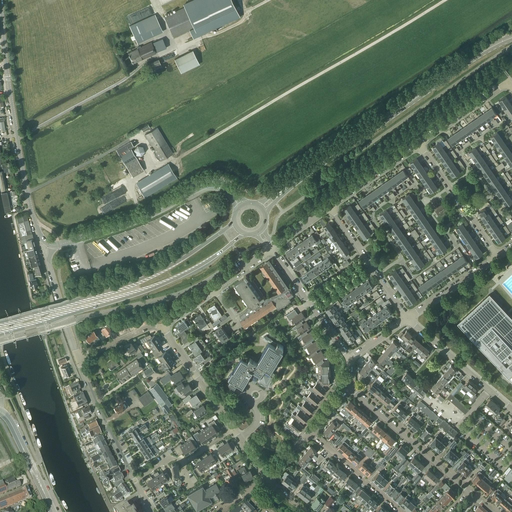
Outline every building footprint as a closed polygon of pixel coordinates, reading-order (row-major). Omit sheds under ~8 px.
[(164,17),(173,38),(189,30),(193,37),(240,16),(232,0),(194,0),(184,5),(185,8),(164,17)] [(137,42),(162,31),(155,14),(129,26),(137,42)] [(137,49),(128,53),(133,63),(137,62),(138,62),(140,61),(140,60),(156,53),(151,43),(141,47),(140,46),(137,47),(137,48),(137,49)] [(174,59),(181,73),(199,64),(193,50),(174,59)] [(501,105),(508,100),(505,96),(498,101),(501,105)] [(504,109),(511,105),(508,100),(501,105),(504,109)] [(492,118),(497,114),(492,108),(487,111),(492,118)] [(487,121),(492,118),(487,111),(482,114),(487,121)] [(482,125),(487,121),(482,114),(477,118),(482,125)] [(477,128),(482,125),(477,118),(472,121),(477,128)] [(472,131),(477,128),(472,121),(467,125),(472,131)] [(467,135),(472,131),(467,125),(462,128),(467,135)] [(157,127),(145,135),(160,161),(172,153),(157,127)] [(462,128),(457,132),(462,138),(463,140),(465,138),(464,137),(467,135),(462,128)] [(457,142),(462,138),(457,132),(452,135),(457,142)] [(494,142),(500,137),(497,132),(490,137),(494,142)] [(452,145),(457,142),(452,135),(447,139),(452,145)] [(497,147),(501,144),(504,142),(500,137),(494,142),(497,147)] [(137,144),(135,140),(131,142),(131,141),(116,150),(125,165),(136,158),(131,149),(130,150),(129,150),(134,147),(134,146),(137,144)] [(501,152),(507,147),(504,142),(501,144),(497,147),(501,152)] [(436,152),(443,148),(439,143),(432,147),(436,152)] [(141,155),(144,151),(142,147),(137,146),(134,150),(136,155),(141,155)] [(504,157),(511,152),(507,147),(501,152),(504,157)] [(439,157),(446,152),(443,148),(436,152),(439,157)] [(472,157),(479,153),(475,148),(469,152),(472,157)] [(443,162),(449,157),(446,152),(439,157),(443,162)] [(476,162),(482,158),(479,153),(472,157),(476,162)] [(446,167),(453,162),(449,157),(443,162),(446,167)] [(132,177),(134,176),(144,171),(136,158),(125,165),(132,177)] [(413,168),(420,163),(416,158),(410,163),(413,168)] [(479,167),(486,162),(482,158),(476,162),(479,167)] [(450,172),(456,167),(453,162),(446,167),(450,172)] [(482,172),(489,167),(486,162),(479,167),(482,172)] [(417,173),(423,168),(420,163),(413,168),(417,173)] [(136,183),(144,197),(176,178),(168,164),(136,183)] [(453,177),(460,172),(456,167),(450,172),(453,177)] [(486,177),(492,172),(489,167),(482,172),(486,177)] [(420,178),(427,173),(423,168),(417,173),(420,178)] [(402,180),(408,176),(403,170),(398,173),(402,180)] [(489,182),(496,177),(492,172),(486,177),(489,182)] [(398,184),(402,180),(398,173),(393,177),(398,184)] [(424,183),(430,178),(427,173),(420,178),(424,183)] [(393,187),(398,184),(393,177),(388,180),(393,187)] [(493,187),(499,182),(496,177),(489,182),(493,187)] [(427,188),(434,183),(430,178),(424,183),(427,188)] [(388,190),(393,187),(388,180),(383,184),(388,190)] [(496,192),(503,187),(499,182),(493,187),(496,192)] [(431,193),(437,188),(434,183),(427,188),(431,193)] [(383,194),(388,190),(383,184),(378,187),(383,194)] [(378,197),(383,194),(378,187),(373,190),(378,197)] [(500,197),(506,192),(503,187),(496,192),(500,197)] [(373,201),(378,197),(373,190),(369,194),(373,201)] [(503,202),(510,197),(506,192),(500,197),(503,202)] [(5,212),(11,211),(7,193),(1,194),(5,212)] [(368,204),(373,201),(369,194),(363,197),(368,204)] [(406,204),(412,199),(409,194),(402,199),(406,204)] [(363,208),(368,204),(363,197),(359,201),(363,208)] [(506,207),(511,202),(511,200),(510,197),(503,202),(506,207)] [(409,209),(416,204),(412,199),(406,204),(409,209)] [(413,214),(419,209),(416,204),(409,209),(413,214)] [(347,215),(353,210),(350,205),(343,209),(347,215)] [(481,218),(488,213),(485,208),(478,213),(481,218)] [(416,219),(423,214),(419,209),(413,214),(416,219)] [(350,219),(357,215),(353,210),(347,215),(350,219)] [(383,220),(390,215),(386,210),(380,215),(383,220)] [(485,223),(491,218),(488,213),(481,218),(485,223)] [(26,214),(17,217),(23,243),(26,242),(28,249),(36,247),(32,234),(26,214)] [(419,223),(426,219),(423,214),(416,219),(419,223)] [(354,224),(360,220),(357,215),(350,219),(354,224)] [(386,225),(393,220),(390,215),(383,220),(386,225)] [(488,228),(495,223),(491,218),(485,223),(488,228)] [(423,228),(430,224),(426,219),(419,223),(423,228)] [(360,220),(354,224),(357,229),(364,225),(360,220)] [(390,230),(397,225),(393,220),(386,225),(390,230)] [(318,238),(327,232),(332,228),(329,223),(323,227),(325,229),(319,234),(317,231),(314,233),(315,234),(318,238)] [(492,233),(498,228),(495,223),(488,228),(492,233)] [(426,233),(433,229),(430,224),(423,228),(426,233)] [(459,234),(466,229),(462,224),(456,228),(459,234)] [(361,234),(367,230),(364,225),(357,229),(361,234)] [(393,234),(400,230),(397,225),(390,230),(393,234)] [(330,236),(336,232),(332,228),(327,232),(330,236)] [(495,238),(502,233),(498,228),(492,233),(495,238)] [(430,238),(436,234),(433,229),(426,233),(430,238)] [(462,238),(469,234),(466,229),(459,234),(462,238)] [(364,239),(371,235),(367,230),(361,234),(364,239)] [(397,239),(403,235),(400,230),(393,234),(397,239)] [(337,234),(336,232),(330,236),(329,237),(332,242),(334,241),(339,237),(340,237),(338,234),(337,234)] [(499,243),(505,238),(502,233),(495,238),(499,243)] [(319,239),(318,238),(315,234),(313,235),(312,234),(307,238),(311,245),(315,242),(317,244),(321,242),(319,239)] [(433,243),(440,238),(436,234),(430,238),(433,243)] [(466,243),(472,239),(469,234),(462,238),(466,243)] [(400,244),(407,240),(403,235),(397,239),(400,244)] [(340,237),(339,237),(334,241),(337,246),(342,242),(341,240),(342,239),(340,237)] [(306,248),(311,245),(307,238),(302,242),(306,248)] [(437,248),(443,244),(440,238),(433,243),(437,248)] [(469,248),(476,244),(472,239),(466,243),(469,248)] [(404,249),(410,244),(407,240),(400,244),(404,249)] [(301,252),(306,248),(302,242),(296,245),(301,252)] [(340,251),(346,247),(342,242),(337,246),(340,251)] [(407,254),(414,249),(410,244),(404,249),(407,254)] [(440,253),(447,249),(443,244),(437,248),(433,251),(434,253),(438,250),(440,253)] [(473,253),(479,249),(476,244),(469,248),(473,253)] [(296,256),(301,252),(296,245),(291,249),(296,256)] [(25,256),(26,256),(28,255),(37,252),(36,247),(24,251),(25,256)] [(349,252),(346,247),(340,251),(344,256),(343,256),(345,259),(346,260),(350,257),(350,256),(348,254),(348,252),(349,252)] [(290,259),(291,259),(296,256),(291,249),(286,253),(290,259)] [(411,259),(417,254),(414,249),(407,254),(411,259)] [(476,258),(483,254),(479,249),(473,253),(476,258)] [(31,266),(40,263),(37,252),(28,255),(31,266)] [(463,266),(468,262),(463,256),(460,252),(458,253),(461,257),(458,259),(463,266)] [(327,267),(332,264),(332,263),(334,261),(332,259),(331,257),(328,253),(324,256),(326,259),(323,261),(327,267)] [(414,264),(421,259),(417,254),(411,259),(414,264)] [(418,269),(424,264),(421,259),(414,264),(418,269)] [(458,269),(463,266),(458,259),(453,262),(458,269)] [(271,265),(268,261),(260,267),(278,293),(265,298),(250,277),(248,279),(246,275),(243,277),(244,278),(234,284),(249,306),(247,308),(241,313),(239,314),(242,318),(240,320),(247,330),(250,328),(248,325),(253,322),(258,329),(260,328),(255,320),(276,306),(278,309),(291,300),(288,297),(291,295),(290,294),(292,292),(290,288),(288,289),(272,264),(271,265)] [(322,271),(327,267),(323,261),(318,264),(322,271)] [(445,268),(442,265),(440,261),(438,262),(441,266),(448,276),(453,272),(448,266),(445,268)] [(443,279),(448,276),(441,266),(438,262),(436,263),(441,270),(438,273),(443,279)] [(453,272),(458,269),(453,262),(448,266),(453,272)] [(43,274),(40,263),(31,266),(31,267),(33,266),(33,268),(34,268),(36,273),(35,273),(35,276),(43,274)] [(317,274),(322,271),(318,264),(312,268),(317,274)] [(312,278),(317,274),(312,268),(307,272),(312,278)] [(306,282),(312,278),(307,272),(306,270),(304,271),(305,273),(302,275),(302,276),(300,278),(299,277),(303,284),(304,284),(303,283),(306,281),(306,282)] [(392,280),(399,275),(395,270),(389,275),(392,280)] [(438,283),(443,279),(438,273),(433,276),(438,283)] [(396,285),(403,280),(399,275),(392,280),(396,285)] [(433,286),(438,283),(433,276),(428,280),(433,286)] [(368,291),(374,287),(369,279),(363,283),(368,291)] [(399,290),(406,285),(403,280),(396,285),(399,290)] [(428,290),(433,286),(428,280),(423,283),(428,290)] [(363,294),(368,291),(363,283),(358,287),(363,294)] [(423,293),(428,290),(423,283),(418,287),(423,293)] [(403,295),(409,290),(406,285),(399,290),(403,295)] [(358,298),(363,294),(358,287),(353,290),(358,298)] [(353,301),(358,298),(353,290),(348,294),(353,301)] [(406,300),(413,295),(409,290),(403,295),(406,300)] [(347,310),(350,308),(348,305),(353,301),(348,294),(343,297),(345,300),(341,302),(345,308),(347,310)] [(410,305),(416,300),(413,295),(406,300),(410,305)] [(511,320),(488,295),(457,323),(511,382),(511,320)] [(329,315),(337,309),(333,304),(326,309),(329,315)] [(214,319),(221,315),(214,305),(208,309),(214,319)] [(387,317),(392,313),(387,306),(381,310),(387,317)] [(298,314),(294,309),(286,315),(290,320),(292,319),(296,325),(301,322),(306,318),(303,314),(300,313),(298,314)] [(333,320),(340,315),(337,309),(329,315),(333,320)] [(382,320),(387,317),(381,310),(376,313),(382,320)] [(340,315),(333,320),(337,325),(338,324),(340,326),(345,323),(343,320),(344,320),(341,316),(344,315),(342,313),(340,315)] [(376,324),(382,320),(376,313),(371,317),(376,324)] [(200,315),(194,319),(200,329),(201,329),(207,325),(207,324),(200,315)] [(371,328),(376,324),(371,317),(366,320),(371,328)] [(364,333),(371,328),(366,320),(364,318),(359,322),(361,324),(359,326),(364,333)] [(192,326),(187,319),(185,321),(184,320),(177,325),(181,331),(184,329),(184,330),(188,327),(189,328),(192,326)] [(303,324),(301,322),(296,325),(293,327),(295,330),(297,328),(301,334),(306,331),(311,328),(308,323),(304,323),(303,324)] [(342,333),(349,328),(346,322),(345,323),(340,326),(338,327),(342,333)] [(103,329),(108,336),(112,332),(107,325),(103,329)] [(219,337),(225,332),(222,326),(215,331),(219,337)] [(277,344),(267,337),(260,328),(258,329),(264,337),(263,338),(264,340),(266,341),(267,340),(270,342),(270,343),(257,363),(250,358),(248,362),(242,358),(234,371),(233,371),(228,378),(232,380),(231,381),(230,381),(229,382),(229,383),(235,387),(237,383),(243,387),(249,377),(252,379),(265,387),(266,387),(267,387),(268,386),(275,376),(275,375),(275,374),(274,373),(271,372),(283,351),(281,350),(281,349),(282,349),(283,349),(284,348),(284,347),(283,346),(278,343),(277,344)] [(345,338),(353,333),(349,328),(342,333),(345,338)] [(190,339),(184,330),(184,329),(181,331),(177,334),(179,336),(180,335),(181,337),(183,340),(182,340),(184,344),(190,339)] [(85,336),(89,342),(93,339),(95,341),(99,339),(97,336),(96,335),(98,333),(96,330),(94,331),(93,330),(85,336)] [(308,334),(306,331),(301,334),(297,337),(299,340),(302,338),(306,344),(311,341),(316,338),(312,333),(309,333),(308,334)] [(402,332),(399,336),(403,340),(401,344),(402,345),(406,341),(406,340),(411,335),(408,332),(407,331),(404,334),(402,332)] [(222,342),(229,337),(225,332),(219,337),(222,342)] [(349,343),(356,338),(353,333),(345,338),(349,343)] [(157,338),(156,338),(154,335),(150,338),(148,335),(139,339),(142,344),(146,342),(149,347),(159,340),(158,339),(157,338)] [(409,343),(405,347),(407,349),(408,348),(409,347),(411,344),(416,339),(411,335),(406,340),(406,341),(408,342),(409,343)] [(202,352),(195,342),(200,338),(199,336),(193,340),(195,342),(189,346),(191,349),(192,349),(194,352),(194,351),(195,352),(194,353),(196,356),(201,353),(202,352)] [(413,347),(409,351),(411,353),(415,348),(420,343),(416,339),(411,344),(413,347)] [(154,356),(160,351),(158,349),(162,346),(160,344),(160,343),(160,342),(160,341),(159,341),(159,340),(149,347),(153,352),(151,352),(154,356)] [(313,343),(311,341),(306,344),(302,346),(304,349),(307,348),(311,354),(316,350),(321,347),(317,343),(314,342),(313,343)] [(393,341),(389,346),(399,355),(402,357),(403,355),(402,353),(398,350),(401,347),(398,344),(398,345),(393,341)] [(133,346),(131,343),(130,344),(124,346),(126,351),(128,350),(131,355),(133,353),(135,355),(141,351),(136,344),(133,346)] [(418,351),(414,355),(416,357),(418,354),(425,347),(420,343),(415,348),(418,351)] [(398,356),(399,355),(389,346),(385,350),(391,355),(393,357),(396,354),(398,356)] [(425,347),(418,354),(421,356),(423,358),(425,360),(429,355),(427,353),(429,351),(425,347)] [(318,353),(316,350),(311,354),(307,356),(309,359),(312,357),(316,363),(322,359),(326,357),(322,352),(319,352),(318,353)] [(392,364),(393,362),(391,360),(388,358),(391,355),(385,350),(381,355),(389,362),(392,364)] [(167,354),(165,351),(161,354),(160,351),(154,356),(156,359),(157,358),(160,363),(170,356),(169,355),(168,354),(167,354)] [(205,359),(201,353),(196,356),(193,358),(197,364),(200,361),(201,363),(203,361),(205,363),(211,359),(210,356),(205,359)] [(397,368),(392,364),(389,362),(381,355),(377,359),(383,364),(385,362),(387,364),(388,363),(392,367),(390,369),(389,368),(386,371),(391,375),(397,368)] [(165,372),(171,368),(169,365),(173,362),(171,360),(171,359),(171,358),(171,357),(170,356),(160,363),(164,368),(163,369),(165,372)] [(371,357),(367,362),(373,367),(375,364),(380,368),(381,366),(377,362),(371,357)] [(111,370),(119,365),(114,359),(107,364),(111,370)] [(121,383),(142,368),(136,359),(115,374),(121,383)] [(324,362),(322,359),(316,363),(316,364),(318,367),(318,373),(330,373),(330,369),(329,369),(329,361),(325,361),(324,362)] [(367,362),(363,366),(369,371),(371,369),(378,375),(380,373),(376,369),(373,367),(367,362)] [(147,377),(155,372),(149,364),(147,366),(148,368),(143,372),(147,377)] [(453,375),(457,370),(451,365),(447,370),(453,375)] [(64,377),(71,375),(67,366),(61,369),(64,377)] [(363,366),(359,371),(362,373),(360,375),(365,380),(369,376),(371,378),(369,380),(368,379),(365,383),(369,386),(372,382),(376,378),(371,374),(369,371),(363,366)] [(403,370),(398,377),(400,379),(401,378),(405,382),(402,385),(403,386),(402,387),(400,389),(402,390),(404,388),(406,386),(408,384),(413,378),(406,372),(406,373),(403,370)] [(449,379),(453,375),(447,370),(443,374),(449,379)] [(184,378),(179,371),(173,375),(171,376),(169,373),(160,379),(164,384),(171,379),(172,381),(174,380),(176,383),(184,378)] [(329,385),(329,376),(330,376),(330,373),(318,373),(318,379),(316,382),(317,383),(317,382),(322,387),(322,386),(324,384),(325,385),(329,385)] [(451,390),(453,388),(446,382),(449,379),(443,374),(439,379),(445,384),(451,390)] [(413,378),(408,384),(412,387),(417,382),(413,378)] [(372,393),(377,387),(381,382),(377,379),(368,389),(372,393)] [(446,393),(447,391),(442,387),(445,384),(439,379),(435,383),(441,389),(446,393)] [(464,385),(462,388),(467,392),(469,390),(473,384),(473,383),(471,382),(469,380),(464,385)] [(322,387),(317,382),(317,383),(312,388),(310,386),(308,389),(311,392),(311,391),(316,395),(318,393),(319,394),(322,394),(326,390),(322,386),(322,387)] [(417,382),(412,387),(415,390),(417,391),(421,386),(417,382)] [(182,383),(176,387),(180,393),(180,394),(181,394),(184,392),(186,395),(192,390),(188,384),(184,386),(182,383)] [(437,393),(441,389),(435,383),(431,388),(432,389),(433,390),(437,393)] [(72,397),(73,397),(81,393),(79,390),(81,390),(78,384),(73,387),(72,386),(68,388),(72,397)] [(155,385),(149,390),(153,395),(152,395),(159,404),(168,397),(157,384),(155,386),(155,385)] [(473,384),(469,390),(474,394),(478,389),(476,387),(477,386),(474,384),(474,385),(473,384)] [(382,391),(386,386),(384,385),(380,389),(377,387),(372,393),(377,397),(382,391)] [(417,391),(413,396),(414,397),(414,398),(417,394),(422,398),(426,393),(424,392),(426,390),(421,386),(417,391)] [(389,393),(390,391),(389,389),(385,393),(382,391),(377,397),(381,401),(389,393)] [(148,391),(138,398),(147,411),(157,404),(148,391)] [(316,395),(311,391),(311,392),(307,397),(304,395),(302,398),(305,401),(306,401),(310,404),(312,402),(313,403),(316,403),(320,399),(316,395)] [(393,396),(396,393),(395,391),(391,395),(389,393),(381,401),(386,405),(391,399),(393,396)] [(81,394),(81,393),(73,397),(76,402),(70,404),(73,414),(83,409),(83,408),(88,406),(84,397),(83,394),(81,394)] [(200,401),(195,395),(190,398),(189,396),(183,400),(185,403),(189,400),(193,405),(200,401)] [(391,399),(386,405),(391,409),(397,402),(398,403),(401,399),(398,397),(396,399),(393,396),(391,399)] [(490,399),(485,404),(486,405),(485,406),(487,407),(488,407),(490,409),(495,403),(493,401),(491,399),(490,399)] [(129,406),(124,400),(121,402),(120,402),(119,403),(119,404),(114,408),(118,413),(123,410),(129,406)] [(310,404),(306,401),(305,401),(301,406),(298,404),(296,407),(300,410),(304,413),(306,411),(308,412),(311,412),(314,408),(310,404)] [(348,412),(354,405),(350,401),(341,411),(345,415),(348,412)] [(495,403),(490,409),(492,410),(494,413),(493,414),(495,416),(499,412),(499,411),(498,410),(497,409),(499,407),(499,406),(498,405),(497,405),(495,403)] [(165,414),(170,411),(166,405),(161,408),(165,414)] [(198,417),(207,411),(203,405),(194,411),(198,417)] [(349,419),(354,414),(359,408),(354,405),(348,412),(350,415),(348,418),(349,419)] [(397,415),(402,409),(398,405),(392,411),(397,415)] [(407,413),(408,412),(405,410),(406,408),(405,407),(402,409),(397,415),(402,419),(407,413)] [(91,414),(90,411),(91,411),(90,408),(82,412),(78,414),(80,419),(84,417),(86,420),(89,419),(88,416),(92,414),(91,414)] [(356,421),(363,412),(359,408),(354,414),(357,416),(355,419),(354,419),(352,421),(354,423),(356,420),(356,421)] [(300,410),(295,415),(293,413),(290,416),(294,419),(298,422),(300,420),(302,421),(305,421),(309,417),(304,413),(300,410)] [(359,427),(361,424),(368,416),(363,412),(356,421),(358,422),(357,423),(358,424),(357,425),(359,427)] [(411,427),(420,416),(418,414),(415,416),(413,414),(411,417),(406,423),(411,427)] [(363,435),(369,429),(367,427),(368,426),(373,420),(368,416),(361,424),(366,428),(361,433),(363,435)] [(415,431),(420,425),(421,423),(419,421),(422,417),(420,416),(411,427),(415,431)] [(177,427),(180,426),(180,425),(176,419),(172,421),(176,427),(177,427)] [(294,419),(289,424),(287,422),(285,425),(292,432),(294,429),(296,430),(299,430),(303,426),(298,422),(294,419)] [(214,438),(216,437),(214,435),(218,433),(216,431),(219,429),(214,420),(209,424),(210,425),(207,428),(214,438)] [(329,425),(328,426),(334,430),(338,426),(339,426),(340,425),(336,421),(335,423),(332,421),(330,423),(328,425),(329,425)] [(81,433),(79,434),(80,437),(82,436),(98,428),(95,422),(91,424),(90,424),(89,425),(89,426),(86,427),(86,428),(87,430),(85,431),(81,433)] [(348,431),(350,429),(343,423),(341,425),(348,431)] [(132,437),(147,427),(145,424),(139,428),(138,426),(137,426),(128,432),(132,437)] [(375,436),(382,428),(377,424),(371,430),(371,431),(370,432),(375,436)] [(340,436),(334,430),(328,426),(326,428),(326,427),(324,430),(324,431),(327,433),(325,434),(330,438),(333,434),(338,438),(334,443),(337,445),(338,444),(343,438),(341,436),(340,436)] [(426,427),(420,434),(422,437),(423,438),(424,439),(425,439),(431,433),(428,430),(428,429),(429,428),(427,426),(426,427)] [(135,442),(141,438),(143,436),(141,433),(148,429),(147,427),(132,437),(135,442)] [(82,436),(80,437),(82,440),(84,439),(87,437),(88,437),(89,440),(93,438),(95,441),(100,439),(99,435),(101,434),(98,428),(82,436)] [(214,438),(207,428),(203,430),(202,428),(200,430),(201,431),(202,431),(208,439),(211,437),(212,439),(214,438)] [(378,441),(381,438),(386,432),(382,428),(375,436),(372,438),(375,440),(376,439),(378,441)] [(208,439),(202,431),(201,431),(198,433),(197,432),(193,435),(198,442),(201,440),(202,443),(206,441),(207,443),(209,442),(208,439)] [(386,441),(390,436),(386,432),(381,438),(386,441)] [(150,439),(138,447),(141,451),(152,443),(158,439),(157,437),(159,436),(157,434),(152,438),(150,439)] [(342,453),(349,445),(344,441),(348,436),(346,434),(343,438),(338,444),(340,446),(337,448),(342,453)] [(143,438),(135,443),(138,447),(150,439),(148,436),(144,439),(143,438)] [(192,453),(194,452),(192,450),(196,448),(194,445),(196,443),(191,436),(187,439),(188,441),(185,443),(192,453)] [(395,440),(390,436),(386,441),(384,443),(389,447),(390,446),(390,445),(395,440)] [(435,448),(441,441),(438,439),(439,437),(437,436),(430,444),(435,448)] [(95,441),(90,443),(91,446),(94,444),(96,447),(105,443),(102,437),(100,439),(95,441)] [(152,443),(141,451),(143,455),(161,443),(162,442),(161,440),(159,441),(154,445),(153,445),(152,444),(152,443)] [(451,448),(444,456),(448,460),(454,453),(452,451),(454,448),(453,447),(456,444),(456,442),(454,440),(448,446),(451,448)] [(237,449),(232,441),(228,443),(227,441),(224,444),(222,442),(221,443),(228,453),(231,451),(232,453),(237,449)] [(443,443),(441,441),(435,448),(439,452),(446,444),(444,442),(443,443)] [(96,447),(88,452),(89,454),(96,450),(97,453),(100,451),(100,452),(108,448),(105,443),(96,447)] [(161,443),(143,455),(146,459),(146,458),(148,461),(155,456),(153,454),(156,452),(154,450),(157,449),(162,445),(161,443)] [(192,453),(185,443),(182,445),(181,443),(173,448),(179,456),(184,452),(186,455),(189,452),(191,455),(192,453)] [(222,460),(226,457),(225,456),(228,453),(221,443),(219,444),(221,446),(217,449),(219,451),(217,453),(222,460)] [(353,449),(356,446),(354,444),(351,447),(349,445),(342,453),(346,456),(353,449)] [(395,445),(387,454),(391,458),(397,451),(400,454),(398,456),(401,459),(408,451),(407,450),(405,448),(405,449),(401,446),(399,448),(395,445)] [(307,451),(312,456),(316,459),(318,461),(322,455),(320,454),(317,457),(314,454),(316,451),(311,446),(310,447),(310,446),(308,448),(308,449),(307,451)] [(99,455),(92,459),(93,462),(103,457),(110,453),(108,448),(100,452),(100,451),(97,453),(99,455)] [(346,456),(351,460),(358,453),(361,449),(359,448),(356,451),(353,449),(346,456)] [(304,454),(302,456),(308,461),(312,456),(307,451),(306,452),(305,451),(304,453),(304,454)] [(103,457),(93,462),(94,464),(101,460),(103,463),(105,462),(113,458),(110,453),(103,457)] [(212,456),(211,453),(207,456),(206,453),(204,454),(211,465),(215,463),(216,465),(220,462),(215,454),(212,456)] [(362,457),(358,453),(351,460),(356,464),(362,457)] [(457,455),(454,453),(448,460),(453,464),(460,456),(458,454),(457,455)] [(207,470),(209,469),(208,467),(211,465),(204,454),(202,456),(204,458),(201,460),(206,469),(207,470)] [(310,462),(308,461),(302,456),(301,456),(300,458),(300,459),(298,461),(302,464),(301,465),(302,466),(300,469),(309,477),(311,474),(304,468),(310,462)] [(414,457),(409,462),(414,467),(419,461),(417,459),(417,458),(415,457),(414,457)] [(107,464),(99,468),(100,470),(101,470),(115,463),(113,458),(105,462),(107,464)] [(200,475),(204,472),(203,471),(206,469),(201,460),(199,458),(197,459),(199,461),(195,464),(197,466),(195,468),(200,475)] [(464,460),(457,468),(462,472),(468,465),(470,462),(468,460),(468,459),(466,458),(465,459),(464,460)] [(328,461),(326,459),(318,468),(320,471),(323,467),(327,471),(329,469),(333,463),(329,460),(328,461)] [(422,463),(419,461),(414,467),(412,469),(414,471),(415,470),(418,473),(424,465),(423,465),(423,464),(422,463)] [(468,465),(462,472),(466,476),(473,468),(474,468),(476,468),(477,469),(482,463),(480,461),(476,465),(475,464),(473,464),(471,462),(470,462),(468,465)] [(363,471),(368,466),(363,462),(359,467),(363,471)] [(101,470),(100,470),(102,473),(109,469),(110,472),(118,468),(115,463),(101,470)] [(331,475),(333,473),(338,467),(333,463),(329,469),(331,471),(329,474),(331,475)] [(372,475),(381,465),(379,463),(374,468),(370,464),(368,466),(363,471),(368,475),(370,473),(372,475)] [(174,472),(174,473),(175,473),(175,472),(176,472),(177,472),(177,471),(178,471),(178,470),(178,469),(179,469),(179,468),(178,467),(178,466),(177,465),(176,464),(175,464),(174,464),(173,464),(172,465),(171,465),(171,466),(170,467),(170,468),(170,469),(170,470),(171,470),(171,471),(172,472),(173,472),(174,472)] [(246,472),(245,470),(246,470),(244,467),(238,470),(240,473),(242,472),(244,474),(241,475),(245,481),(253,477),(250,471),(246,472)] [(337,477),(342,471),(338,467),(333,473),(337,477)] [(233,476),(228,468),(226,470),(228,474),(226,476),(226,475),(223,477),(230,488),(235,485),(231,477),(233,476)] [(511,469),(511,468),(503,477),(508,481),(511,476),(511,469)] [(100,478),(104,486),(110,483),(114,481),(115,484),(116,483),(117,487),(124,483),(122,480),(123,479),(121,474),(120,475),(119,474),(120,473),(118,469),(100,478)] [(422,477),(420,475),(416,479),(419,481),(421,479),(426,482),(427,481),(429,479),(434,473),(431,471),(431,470),(430,469),(429,470),(429,469),(424,475),(422,477)] [(342,481),(347,475),(342,471),(337,477),(342,481)] [(164,474),(162,472),(159,474),(157,472),(156,473),(163,484),(166,481),(167,483),(172,480),(167,473),(164,474)] [(287,485),(292,479),(293,477),(286,472),(285,473),(284,475),(282,477),(284,479),(282,481),(282,482),(284,484),(285,484),(287,485)] [(375,482),(377,483),(384,475),(382,474),(381,474),(379,472),(373,479),(373,480),(373,481),(375,482)] [(159,489),(161,488),(160,486),(163,484),(156,473),(154,474),(155,476),(152,478),(158,487),(159,489)] [(313,473),(311,477),(317,482),(319,479),(313,473)] [(436,476),(434,473),(429,479),(431,481),(430,483),(432,485),(439,478),(438,477),(438,476),(437,475),(436,476)] [(479,476),(477,473),(471,480),(476,484),(482,476),(480,475),(479,476)] [(301,484),(307,475),(305,474),(298,482),(301,484)] [(384,475),(377,483),(379,485),(379,486),(380,487),(381,487),(382,487),(388,480),(385,478),(386,477),(384,475)] [(483,475),(482,476),(476,484),(480,487),(488,479),(486,477),(483,475)] [(154,492),(156,491),(155,489),(158,487),(152,478),(151,476),(149,477),(151,480),(147,482),(154,492)] [(396,476),(384,489),(386,491),(386,492),(388,493),(389,494),(395,487),(392,484),(399,477),(396,476)] [(347,489),(349,487),(348,486),(353,481),(349,477),(344,483),(346,485),(344,487),(347,489)] [(404,482),(404,481),(406,479),(404,477),(402,480),(389,494),(391,496),(392,498),(393,498),(394,498),(400,491),(397,489),(404,482)] [(4,486),(2,481),(0,481),(0,494),(21,486),(19,481),(16,483),(14,479),(14,478),(11,479),(7,481),(8,485),(9,486),(5,487),(4,486)] [(297,483),(292,479),(287,485),(289,487),(289,488),(291,489),(292,489),(297,483)] [(485,491),(490,485),(492,483),(488,479),(480,487),(485,491)] [(442,480),(439,484),(440,486),(441,487),(444,490),(446,488),(448,489),(446,491),(453,498),(457,494),(450,487),(445,482),(444,483),(442,480)] [(350,497),(356,491),(354,489),(358,485),(353,481),(348,486),(349,487),(353,490),(348,495),(350,497)] [(220,491),(216,483),(204,490),(202,486),(187,495),(196,510),(221,496),(219,492),(220,491)] [(309,488),(302,497),(302,498),(304,499),(307,501),(312,495),(315,497),(318,493),(322,488),(318,484),(315,487),(311,484),(309,487),(309,488)] [(114,498),(127,489),(124,485),(122,486),(116,490),(115,489),(113,490),(116,494),(112,496),(113,498),(114,497),(114,498)] [(303,485),(297,493),(299,495),(301,497),(302,497),(309,488),(306,486),(305,487),(303,485)] [(489,495),(495,489),(490,485),(485,491),(489,495)] [(404,486),(401,489),(401,490),(401,491),(394,499),(396,500),(396,501),(398,502),(399,502),(399,503),(405,496),(402,494),(407,489),(404,486)] [(26,500),(32,498),(28,488),(0,499),(0,510),(26,500)] [(490,496),(495,500),(501,494),(502,492),(498,488),(496,490),(490,496)] [(120,502),(123,500),(122,499),(129,494),(127,489),(114,498),(116,501),(117,501),(119,501),(120,502)] [(359,497),(355,501),(357,503),(366,492),(364,491),(364,490),(363,489),(362,489),(356,495),(359,497)] [(450,500),(453,498),(446,491),(445,492),(446,492),(442,495),(448,501),(450,500)] [(368,494),(366,492),(357,503),(355,505),(357,507),(362,500),(364,502),(370,496),(370,495),(368,494)] [(404,508),(410,501),(407,498),(410,495),(408,493),(400,503),(402,505),(402,506),(403,507),(404,507),(404,508)] [(169,494),(159,501),(161,503),(161,504),(162,506),(163,506),(167,503),(170,501),(168,498),(167,497),(170,495),(169,494)] [(500,505),(506,499),(501,494),(495,500),(500,505)] [(447,503),(448,501),(442,495),(438,499),(445,506),(447,503)] [(328,506),(323,511),(333,511),(335,510),(330,506),(335,500),(331,496),(325,503),(328,506)] [(367,505),(364,508),(365,510),(374,500),(372,498),(372,497),(371,496),(370,496),(364,502),(367,505)] [(325,500),(321,497),(320,499),(317,497),(312,505),(318,509),(325,500)] [(511,502),(511,501),(508,497),(506,499),(500,505),(506,509),(511,502)] [(167,511),(174,507),(181,502),(179,499),(175,501),(176,502),(173,504),(174,505),(173,505),(171,502),(164,507),(164,508),(165,510),(166,510),(167,511)] [(445,506),(438,499),(434,503),(441,509),(442,508),(445,506)] [(363,511),(367,511),(371,508),(373,510),(379,504),(378,503),(377,501),(376,502),(374,500),(363,511)] [(134,511),(135,511),(137,510),(134,504),(133,503),(134,502),(134,501),(116,511),(134,511)] [(410,501),(404,508),(405,508),(406,510),(407,510),(409,511),(416,503),(414,502),(413,503),(410,501)] [(439,511),(441,509),(434,503),(430,507),(435,511),(438,511),(439,511)]
